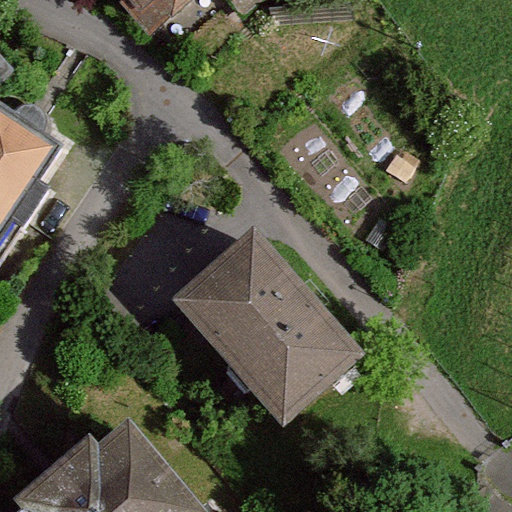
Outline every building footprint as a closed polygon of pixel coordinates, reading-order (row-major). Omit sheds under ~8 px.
[(93,0),(146,64),(223,0),(93,0)] [(0,89),(17,73),(0,55),(0,89)] [(0,138),(0,278),(63,178),(0,138)] [(252,251),(166,324),(281,456),(366,383),(252,251)] [(105,482),(69,511),(184,511),(137,455),(105,482)]
